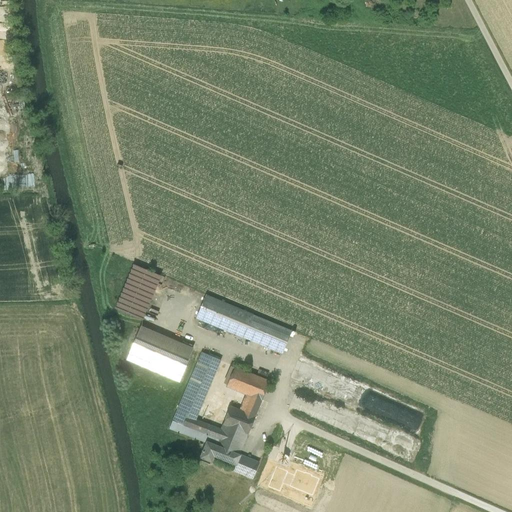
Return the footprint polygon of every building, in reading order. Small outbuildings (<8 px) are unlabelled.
[(12,159),(12,163),(0,163),(0,174),(16,175),(16,159),(12,159)] [(160,277),(133,266),(116,308),(142,320),(160,277)] [(207,297),(198,318),(282,353),(290,332),(207,297)] [(192,350),(141,328),(127,360),(179,382),(192,350)] [(176,412),(195,420),(220,361),(201,353),(176,412)] [(270,382),(234,367),(226,387),(251,397),(262,401),(270,382)] [(252,426),(262,401),(251,397),(244,412),(230,407),(226,416),(252,426)] [(219,440),(243,447),(252,426),(226,416),(221,429),(195,420),(176,412),(170,429),(207,443),(207,442),(216,446),(219,440)] [(239,456),(243,447),(219,440),(216,446),(213,455),(214,455),(236,464),(239,456)] [(209,464),(214,455),(213,455),(216,446),(207,442),(207,443),(199,461),(209,464)] [(258,464),(239,456),(236,464),(234,469),(252,477),(258,464)]
